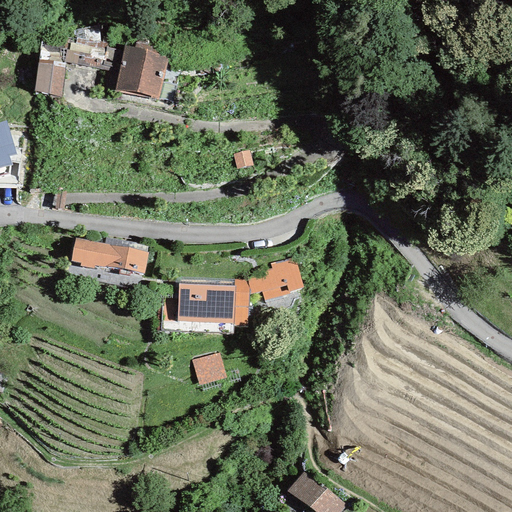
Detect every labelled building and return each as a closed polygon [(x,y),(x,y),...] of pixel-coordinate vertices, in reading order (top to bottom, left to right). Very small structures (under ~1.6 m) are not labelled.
[(124,46),(114,91),(159,100),(168,55),(124,46)] [(34,92),(61,97),(64,69),(38,63),(34,92)] [(0,122),(0,167),(11,164),(8,156),(15,154),(5,121),(0,122)] [(143,275),(148,252),(147,252),(105,244),(75,238),(70,261),(80,263),(80,266),(93,269),(93,266),(143,275)] [(105,244),(147,252),(148,247),(106,238),(105,244)] [(289,292),(303,288),(295,258),(270,264),(271,269),(246,276),(247,280),(248,295),(261,292),(264,301),(290,295),(289,292)] [(234,279),(179,277),(178,284),(234,287),(234,279)] [(248,295),(247,280),(234,279),(234,287),(178,284),(177,320),(235,323),(235,325),(247,326),(248,295)] [(224,377),(217,353),(192,361),(199,384),(224,377)] [(339,511),(345,506),(303,472),(287,491),(312,511),(339,511)]
